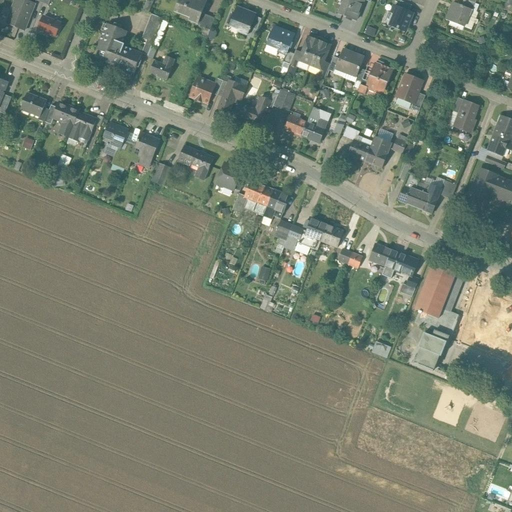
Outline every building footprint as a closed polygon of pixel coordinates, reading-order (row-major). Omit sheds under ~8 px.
[(35,4),(25,0),(15,0),(12,10),(17,12),(11,26),(24,31),(35,4)] [(182,0),(180,6),(184,7),(183,9),(185,10),(184,12),(191,14),(189,20),(198,24),(206,0),(182,0)] [(345,0),(340,13),(356,20),(364,0),(345,0)] [(476,3),(467,0),(464,0),(462,6),(471,9),(471,10),(473,11),(476,3)] [(511,0),(506,0),(503,9),(511,12),(511,5),(511,0)] [(412,5),(401,1),(399,7),(410,12),(412,5)] [(462,6),(454,2),(447,20),(464,27),(471,10),(471,9),(462,6)] [(399,7),(395,6),(392,13),(396,14),(391,26),(406,31),(413,13),(410,12),(399,7)] [(256,15),(238,8),(232,22),(241,26),(239,32),(247,35),(251,26),(256,15)] [(162,18),(151,14),(142,38),(147,40),(153,43),(162,18)] [(215,18),(205,14),(200,27),(210,31),(215,18)] [(262,18),(256,15),(251,26),(258,29),(262,18)] [(61,23),(43,16),(38,29),(56,36),(61,23)] [(127,31),(107,23),(97,50),(102,52),(104,55),(102,61),(134,74),(142,54),(142,53),(122,46),(127,31)] [(367,26),(365,33),(374,36),(376,29),(367,26)] [(295,35),(274,27),(267,44),(268,44),(279,49),(278,52),(286,55),(287,55),(288,52),(295,35)] [(301,52),(298,61),(299,61),(310,66),(320,41),(308,36),(301,52)] [(147,40),(142,53),(142,54),(148,56),(153,43),(147,40)] [(332,45),(320,41),(310,66),(321,70),(322,70),(325,62),(332,45)] [(279,49),(268,44),(265,51),(277,55),(278,52),(279,49)] [(294,54),(294,55),(291,64),(290,64),(290,65),(297,67),(299,61),(298,61),(301,52),(296,50),(294,54)] [(353,55),(344,51),(340,61),(336,69),(346,73),(353,55)] [(294,54),(288,52),(287,55),(286,55),(284,62),(290,65),(290,64),(294,55),(294,54)] [(364,59),(353,55),(346,73),(357,77),(360,69),(364,59)] [(163,65),(155,61),(150,73),(168,80),(172,68),(175,60),(167,57),(163,65)] [(340,61),(333,58),(331,64),(328,70),(335,73),(336,69),(340,61)] [(325,62),(322,70),(321,70),(319,76),(325,78),(328,70),(330,64),(331,64),(325,62)] [(394,70),(375,62),(368,82),(365,89),(367,89),(381,95),(386,82),(389,83),(394,70)] [(366,71),(360,69),(357,77),(355,81),(361,83),(362,79),(366,71)] [(422,81),(406,75),(397,97),(413,104),(414,104),(418,93),(422,81)] [(249,82),(237,77),(234,83),(246,88),(249,82)] [(215,84),(198,78),(191,97),(208,104),(212,93),(215,85),(215,84)] [(223,81),(217,78),(215,84),(215,85),(212,93),(218,96),(218,95),(223,81)] [(8,82),(0,79),(0,110),(8,114),(14,98),(8,95),(13,84),(8,82)] [(361,83),(357,91),(365,94),(367,89),(365,89),(368,82),(362,79),(361,83)] [(223,81),(218,95),(223,97),(229,83),(223,81)] [(234,83),(230,81),(229,83),(223,97),(219,108),(229,113),(235,97),(242,99),(246,88),(234,83)] [(288,93),(280,90),(274,106),(282,109),(282,108),(288,93)] [(278,95),(271,92),(268,100),(270,101),(268,106),(273,108),(278,95)] [(288,93),(282,108),(282,109),(289,111),(296,96),(288,93)] [(418,93),(414,104),(413,104),(412,108),(419,111),(426,96),(418,93)] [(47,100),(30,94),(24,109),(30,111),(29,114),(39,118),(40,118),(44,108),(47,100)] [(261,97),(258,105),(267,108),(268,106),(270,101),(268,100),(261,97)] [(458,98),(453,112),(458,114),(464,100),(458,98)] [(480,106),(464,100),(458,114),(453,127),(471,134),(475,124),(473,123),(480,106)] [(257,109),(240,102),(235,115),(261,125),(267,108),(258,105),(257,109)] [(74,109),(59,103),(57,108),(53,118),(54,118),(63,122),(64,124),(59,134),(69,138),(75,123),(70,121),(69,119),(74,109)] [(50,110),(45,122),(51,125),(54,118),(53,118),(57,108),(51,105),(50,110)] [(50,110),(44,108),(40,118),(39,118),(39,120),(45,122),(50,110)] [(80,111),(74,109),(69,119),(70,121),(75,123),(79,113),(80,111)] [(69,138),(78,142),(76,145),(85,148),(96,120),(79,113),(75,123),(69,138)] [(308,122),(291,116),(285,130),(302,136),(308,122)] [(511,120),(501,116),(494,134),(511,140),(511,120)] [(339,119),(333,133),(340,136),(346,121),(339,119)] [(324,129),(308,122),(302,136),(319,143),(324,129)] [(129,131),(111,124),(106,137),(111,139),(106,152),(117,156),(114,164),(128,169),(132,160),(137,162),(142,149),(137,147),(141,136),(129,132),(129,131)] [(150,137),(142,133),(141,136),(137,147),(142,149),(137,162),(150,167),(156,152),(146,148),(150,137)] [(511,140),(494,134),(488,150),(490,151),(488,156),(501,161),(506,148),(511,150),(511,148),(511,140)] [(26,137),(23,145),(31,148),(34,140),(26,137)] [(160,141),(150,137),(146,148),(156,152),(160,141)] [(391,145),(374,138),(371,146),(365,162),(382,168),(391,145)] [(371,146),(354,140),(348,155),(365,162),(371,146)] [(406,144),(397,140),(393,151),(402,155),(406,144)] [(213,159),(185,147),(179,162),(190,166),(191,164),(208,171),(213,159)] [(488,150),(482,148),(478,159),(485,162),(488,156),(490,151),(488,150)] [(501,161),(488,156),(485,162),(502,169),(505,162),(501,161)] [(169,167),(159,163),(151,181),(162,185),(169,167)] [(242,170),(225,164),(217,183),(218,184),(219,186),(222,187),(225,186),(234,190),(234,189),(240,174),(242,170)] [(412,167),(405,164),(399,180),(405,182),(409,173),(412,167)] [(497,176),(481,169),(471,194),(488,201),(491,194),(508,200),(507,203),(511,205),(511,182),(497,177),(497,176)] [(409,173),(405,182),(403,186),(404,186),(398,201),(415,207),(425,182),(414,178),(415,176),(409,173)] [(240,174),(234,189),(240,191),(246,176),(240,174)] [(274,190),(251,181),(245,196),(244,198),(248,199),(267,207),(274,190)] [(457,186),(445,181),(441,189),(439,195),(451,200),(457,186)] [(425,182),(415,207),(432,214),(438,199),(437,199),(439,195),(441,189),(425,182)] [(290,197),(274,190),(267,207),(263,216),(272,220),(273,217),(281,220),(290,197)] [(239,193),(233,210),(242,214),(248,199),(244,198),(245,196),(239,193)] [(311,219),(306,231),(304,230),(299,243),(318,251),(321,241),(328,225),(311,219)] [(293,226),(281,221),(276,235),(280,237),(288,240),(293,226)] [(344,232),(328,225),(321,241),(338,248),(344,232)] [(304,230),(293,226),(288,240),(285,247),(295,251),(299,243),(304,230)] [(288,240),(280,237),(277,244),(285,247),(288,240)] [(392,250),(376,244),(370,260),(385,266),(392,250)] [(352,253),(342,249),(338,260),(344,262),(348,264),(352,253)] [(418,260),(392,250),(385,266),(405,274),(412,277),(418,260)] [(362,257),(352,253),(348,264),(357,268),(362,257)] [(457,273),(433,263),(415,309),(419,311),(447,322),(451,312),(464,278),(456,275),(457,273)] [(268,280),(271,268),(262,266),(259,278),(268,280)] [(405,274),(398,292),(412,298),(419,280),(412,277),(405,274)] [(469,319),(460,315),(451,312),(447,322),(419,311),(415,323),(435,331),(433,336),(424,333),(424,334),(419,347),(421,348),(420,351),(415,363),(434,371),(446,376),(447,374),(435,368),(440,356),(441,356),(449,336),(493,353),(500,334),(501,332),(511,335),(511,301),(494,295),(483,324),(469,319)] [(376,341),(373,353),(389,357),(392,346),(376,341)]
